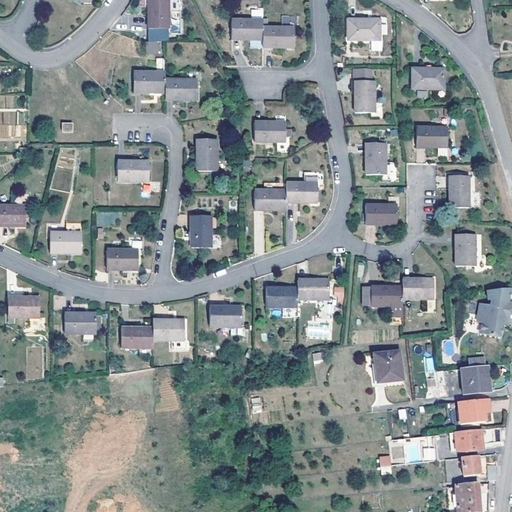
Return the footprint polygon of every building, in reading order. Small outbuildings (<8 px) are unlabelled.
[(148,0),(148,29),(168,29),(168,11),(178,10),(178,0),(148,0)] [(511,8),(500,9),(501,21),(503,49),(511,48),(511,8)] [(260,19),(260,10),(248,10),(248,19),(260,19)] [(279,14),(279,26),(292,26),(291,15),(279,14)] [(260,26),(260,19),(248,19),(229,19),(229,34),(238,34),(238,39),(260,39),(260,26)] [(377,20),(345,20),(345,41),(369,40),(369,51),(379,51),(379,40),(378,40),(377,20)] [(494,21),(496,50),(503,49),(501,21),(494,21)] [(279,26),(260,26),(260,39),(260,42),(271,42),(271,47),(291,47),(292,26),(279,26)] [(145,55),(156,54),(156,41),(145,41),(145,55)] [(132,93),(165,93),(164,81),(164,57),(153,58),(153,74),(131,74),(132,93)] [(351,112),(362,111),(374,110),(374,109),(372,80),(367,80),(367,69),(351,69),(351,80),(355,80),(355,90),(350,90),(351,112)] [(443,90),(443,70),(411,70),(411,90),(443,90)] [(186,81),(164,81),(165,93),(165,101),(196,101),(196,82),(199,81),(198,73),(187,74),(186,81)] [(3,124),(16,124),(16,111),(3,111),(3,124)] [(264,124),(253,125),(252,140),(275,139),(284,138),(284,119),(273,120),(263,120),(264,124)] [(445,122),(414,123),(414,139),(424,139),(424,143),(446,142),(445,122)] [(0,138),(25,136),(24,124),(0,125),(0,138)] [(70,124),(61,124),(61,132),(70,131),(70,124)] [(275,139),(276,149),(284,148),(284,138),(275,139)] [(386,169),(384,138),(370,138),(370,148),(365,148),(365,170),(386,169)] [(215,174),(214,142),(195,142),(195,174),(215,174)] [(115,182),(147,181),(146,161),(115,161),(115,182)] [(469,204),(468,171),(453,172),(453,182),(448,182),(449,204),(469,204)] [(468,171),(469,204),(480,203),(480,187),(475,187),(475,171),(468,171)] [(303,179),(285,179),(285,188),(285,196),(296,196),(296,200),(318,200),(317,179),(309,179),(303,179)] [(281,188),(254,188),(254,203),(265,203),(265,208),(286,208),(286,200),(285,196),(285,188),(281,188)] [(397,199),(366,200),(366,215),(378,215),(378,219),(398,218),(397,199)] [(0,225),(24,225),(24,204),(0,204),(0,225)] [(208,235),(208,232),(214,232),(214,219),(209,219),(209,217),(189,217),(189,249),(218,250),(218,235),(208,235)] [(476,261),(476,229),(459,229),(459,240),(455,241),(456,262),(476,261)] [(48,252),(80,252),(80,232),(48,233),(48,252)] [(137,250),(105,250),(106,270),(137,269),(137,250)] [(434,293),(433,273),(412,274),(412,278),(403,278),(403,282),(403,294),(434,293)] [(309,279),(299,279),(299,282),(299,296),(330,295),(330,275),(309,275),(309,279)] [(299,282),(278,283),(278,287),(268,287),(268,303),(299,303),(299,296),(299,282)] [(371,302),(393,301),(393,306),(391,306),(392,317),(395,317),(396,320),(403,320),(403,294),(403,282),(381,283),(381,287),(371,287),(371,302)] [(371,302),(371,287),(371,283),(362,283),(363,302),(371,302)] [(5,317),(37,317),(37,297),(4,298),(5,317)] [(495,320),(496,314),(499,315),(501,315),(503,300),(484,297),(483,303),(480,305),(471,304),(470,314),(476,315),(475,321),(473,333),(495,335),(497,320),(495,320)] [(239,309),(207,309),(208,328),(230,328),(240,328),(239,309)] [(61,334),(93,335),(93,333),(94,316),(94,315),(61,315),(61,334)] [(171,342),(183,341),(183,322),(151,322),(151,330),(151,341),(171,342)] [(230,337),(245,337),(245,328),(240,328),(230,328),(230,337)] [(119,350),(151,350),(151,341),(151,330),(119,330),(119,350)] [(171,351),(187,350),(187,342),(183,341),(171,342),(171,351)] [(401,348),(374,351),(377,378),(397,376),(396,372),(403,371),(401,348)] [(314,364),(323,362),(322,352),(312,353),(314,364)] [(483,358),(471,360),(471,367),(484,365),(483,358)] [(490,392),(490,391),(489,380),(487,381),(485,365),(484,365),(471,367),(459,369),(462,394),(490,392)] [(261,397),(251,398),(252,413),(262,412),(261,397)] [(457,425),(484,422),(483,415),(482,409),(487,408),(486,399),(454,402),(455,409),(457,425)] [(399,419),(407,419),(406,409),(398,410),(399,419)] [(457,452),(484,449),(482,430),(455,433),(457,452)] [(448,434),(450,452),(457,452),(455,433),(448,434)] [(264,462),(263,454),(256,454),(258,463),(264,462)] [(381,466),(392,464),(392,455),(381,456),(381,466)] [(479,455),(463,457),(464,475),(481,473),(479,455)] [(495,478),(495,465),(487,466),(487,479),(495,478)] [(480,511),(478,484),(462,485),(453,485),(455,511),(469,511),(480,511)]
